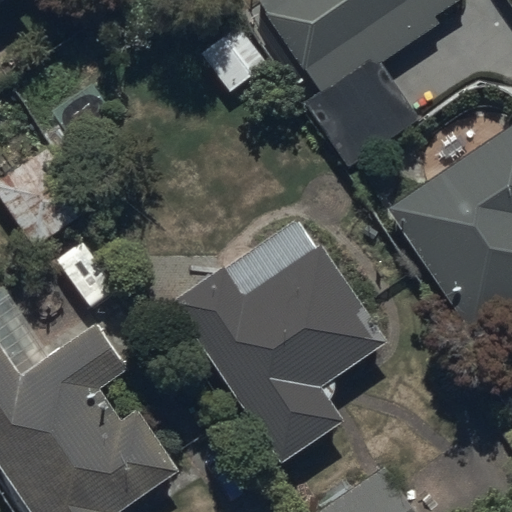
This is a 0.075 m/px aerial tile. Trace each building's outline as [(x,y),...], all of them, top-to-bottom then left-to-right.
[(301,95),(349,165),(420,117),(378,55),(458,0),(260,0),(318,84),(301,95)] [(200,47),(232,94),(272,66),(240,20),(200,47)] [(64,149),(121,110),(95,73),(38,112),(64,149)] [(386,204),(475,334),(511,308),(511,117),(487,134),(386,204)] [(0,172),(0,200),(31,246),(92,205),(47,140),(0,172)] [(321,240),(313,246),(292,215),(232,256),(170,299),(280,460),(342,417),(321,386),(389,339),(321,240)] [(121,511),(116,505),(180,461),(140,405),(123,416),(101,384),(129,365),(96,317),(21,368),(0,338),(0,465),(16,489),(31,511),(121,511)] [(311,508),(313,511),(417,511),(382,460),(311,508)]
